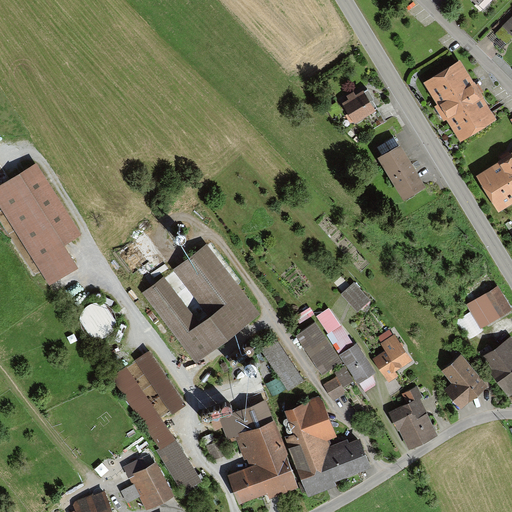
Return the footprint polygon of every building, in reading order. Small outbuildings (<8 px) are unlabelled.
[(511,18),(497,33),(506,43),(511,37),(511,18)] [(460,60),(423,83),(438,105),(435,107),(444,121),(446,120),(460,142),(497,119),(484,98),(485,97),(475,81),(474,82),(460,60)] [(352,125),(373,112),(361,93),(340,106),(352,125)] [(400,197),(421,184),(398,146),(376,160),(400,197)] [(511,153),(476,176),(499,211),(511,203),(511,153)] [(74,237),(32,168),(0,187),(0,211),(47,287),(72,271),(57,248),(74,237)] [(254,316),(202,249),(174,271),(210,317),(196,329),(159,281),(141,296),(194,363),(254,316)] [(357,309),(369,298),(355,283),(344,293),(357,309)] [(479,329),(508,312),(495,289),(466,306),(479,329)] [(93,337),(120,323),(105,296),(79,310),(93,337)] [(330,308),(318,316),(330,333),(328,335),(359,380),(373,371),(330,308)] [(315,322),(297,335),(324,372),(341,360),(315,322)] [(284,336),(266,344),(285,387),(303,379),(284,336)] [(389,378),(412,361),(394,336),(383,344),(388,351),(376,359),(389,378)] [(509,390),(511,388),(511,336),(484,357),(509,390)] [(184,404),(149,351),(137,359),(173,411),(184,404)] [(454,384),(443,393),(456,409),(484,387),(460,357),(443,370),(454,384)] [(174,439),(126,368),(113,377),(162,448),(159,450),(183,489),(199,479),(174,439)] [(266,383),(273,393),(283,387),(276,376),(266,383)] [(326,384),(333,397),(343,391),(336,378),(326,384)] [(391,412),(407,445),(435,432),(415,389),(403,394),(408,404),(391,412)] [(370,465),(359,439),(338,448),(316,397),(280,412),(304,467),(293,471),(303,494),(370,465)] [(296,483),(265,407),(230,421),(250,473),(231,480),(241,505),(296,483)] [(227,453),(225,439),(211,441),(213,455),(227,453)] [(156,465),(132,478),(135,484),(124,490),(129,500),(141,494),(148,506),(171,494),(156,465)] [(111,511),(103,493),(76,504),(79,511),(111,511)]
